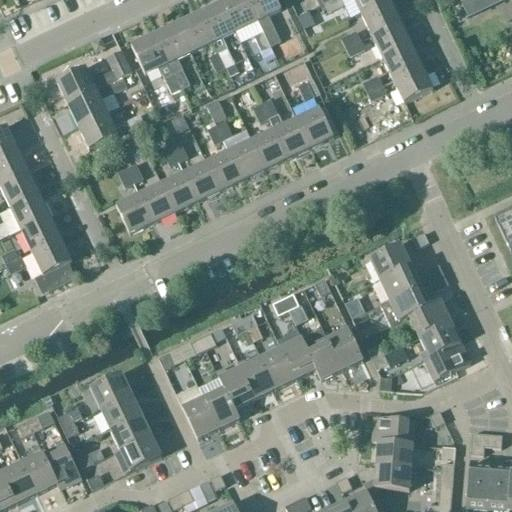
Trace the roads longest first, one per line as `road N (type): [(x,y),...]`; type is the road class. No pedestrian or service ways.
road 1 (residential): [(0,352),(65,311),(184,264),(409,155)]
road 2 (residential): [(502,367),(409,155)]
road 3 (residential): [(277,423),(316,404),(423,410),(443,399)]
road 4 (residential): [(0,66),(139,0)]
road 5 (residential): [(202,477),(149,360)]
road 6 (residential): [(87,511),(105,503),(138,507),(202,477)]
